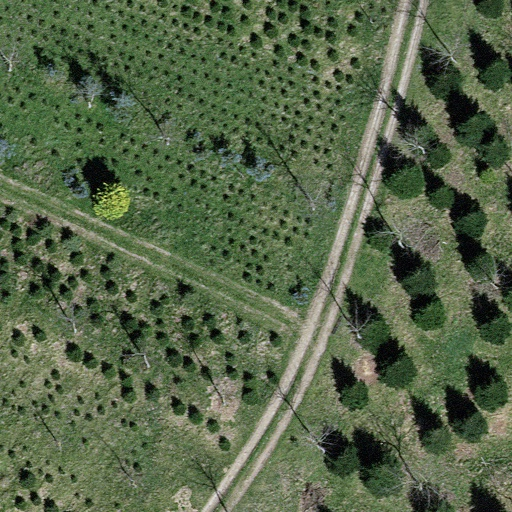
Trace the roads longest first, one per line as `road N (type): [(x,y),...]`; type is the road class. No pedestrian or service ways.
road 1 (track): [(415,0),(305,360),(265,444),(220,511)]
road 2 (track): [(0,183),(317,327)]
